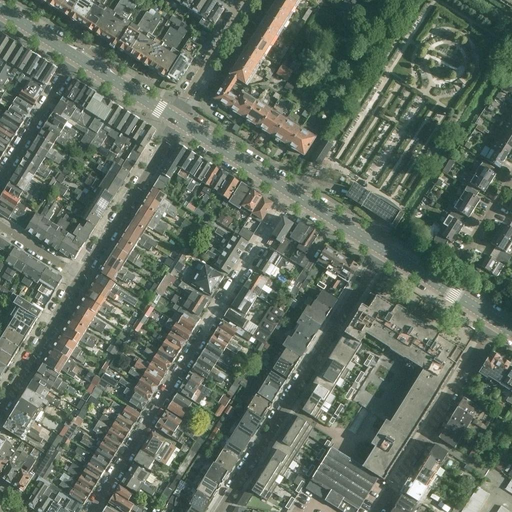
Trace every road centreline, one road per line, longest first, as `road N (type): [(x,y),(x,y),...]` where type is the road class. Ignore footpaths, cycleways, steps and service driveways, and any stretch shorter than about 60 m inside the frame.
road 1 (residential): [(92,511),(290,193)]
road 2 (residential): [(385,252),(221,511)]
road 3 (residential): [(378,511),(498,322)]
road 4 (residential): [(176,120),(82,277)]
road 5 (residential): [(82,277),(0,410)]
road 6 (residential): [(176,120),(244,5),(237,0)]
road 7 (residential): [(74,59),(0,180)]
road 8 (tertiary): [(290,193),(176,120)]
road 9 (residential): [(436,284),(463,257),(511,179)]
